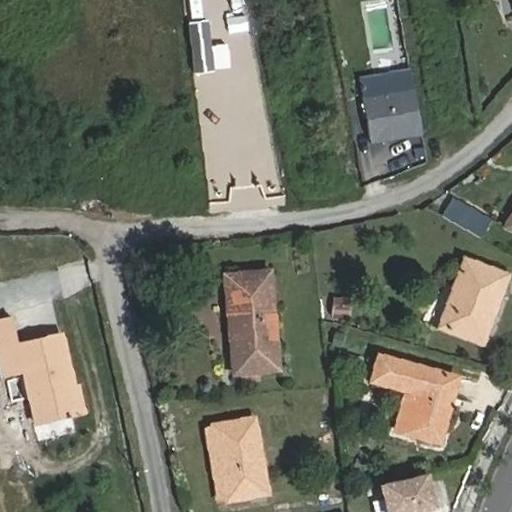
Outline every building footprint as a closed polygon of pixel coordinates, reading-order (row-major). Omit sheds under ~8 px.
[(374,68),(401,63),(390,0),(371,0),(363,1),(374,68)] [(410,67),(358,77),(371,145),(424,135),(410,67)] [(421,141),(396,145),(400,167),(425,163),(421,141)] [(442,216),(479,237),(489,219),(453,197),(442,216)] [(511,233),(511,209),(501,227),(511,233)] [(464,259),(439,327),(482,343),(507,275),(464,259)] [(269,271),(231,274),(237,339),(241,339),(242,349),(232,350),(234,374),(279,369),(269,271)] [(0,377),(23,372),(35,423),(81,412),(61,335),(0,349),(0,377)] [(406,391),(394,431),(439,444),(458,377),(378,355),(371,382),(406,391)] [(253,419),(213,426),(226,501),(268,493),(253,419)] [(431,473),(379,485),(384,511),(435,511),(439,511),(431,473)]
